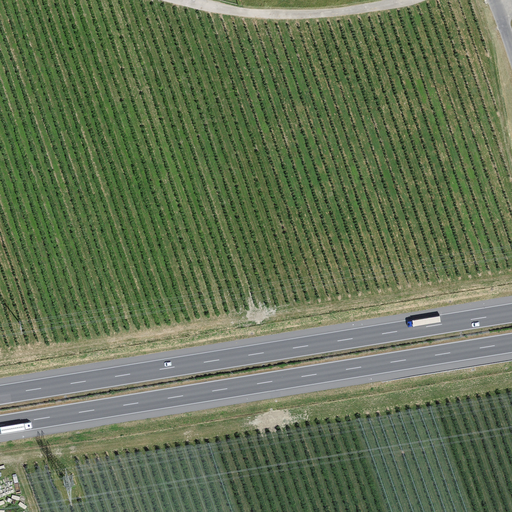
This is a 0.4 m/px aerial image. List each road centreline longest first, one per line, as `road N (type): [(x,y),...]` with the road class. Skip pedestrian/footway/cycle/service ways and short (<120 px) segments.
road 1 (motorway): [(511,313),(0,395)]
road 2 (motorway): [(0,425),(511,343)]
road 3 (residential): [(404,0),(293,14),(183,0)]
